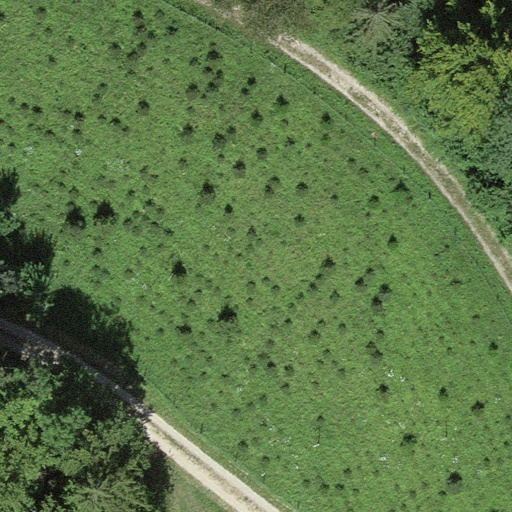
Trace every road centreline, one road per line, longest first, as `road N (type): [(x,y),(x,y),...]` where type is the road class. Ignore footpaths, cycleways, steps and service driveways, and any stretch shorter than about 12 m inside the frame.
road 1 (track): [(173,0),(267,53),(377,131),(511,266)]
road 2 (track): [(256,511),(0,345)]
